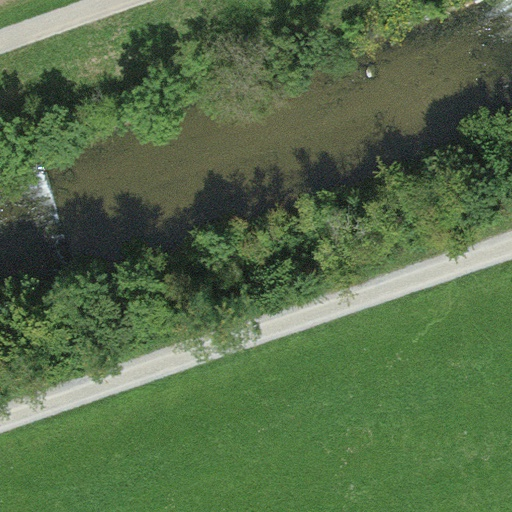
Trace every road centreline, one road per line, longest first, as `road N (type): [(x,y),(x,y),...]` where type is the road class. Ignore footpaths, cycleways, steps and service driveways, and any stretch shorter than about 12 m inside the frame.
road 1 (track): [(511,244),(0,421)]
road 2 (track): [(0,49),(138,0)]
